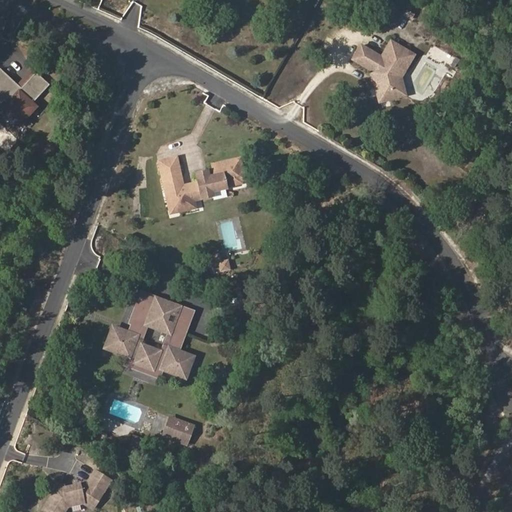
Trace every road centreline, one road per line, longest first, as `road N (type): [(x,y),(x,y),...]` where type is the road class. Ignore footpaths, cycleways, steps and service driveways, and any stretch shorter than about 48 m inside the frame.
road 1 (residential): [(511,374),(476,299),(412,209),(150,53)]
road 2 (residential): [(0,453),(150,53)]
road 3 (residential): [(150,53),(32,0)]
